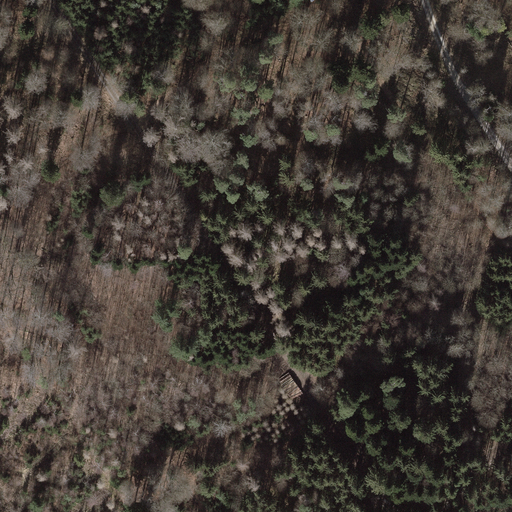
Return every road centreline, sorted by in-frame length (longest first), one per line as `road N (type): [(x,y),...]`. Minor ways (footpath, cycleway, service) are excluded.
road 1 (track): [(511,439),(432,496),(397,490),(293,374),(53,0)]
road 2 (track): [(511,164),(462,92),(424,0)]
